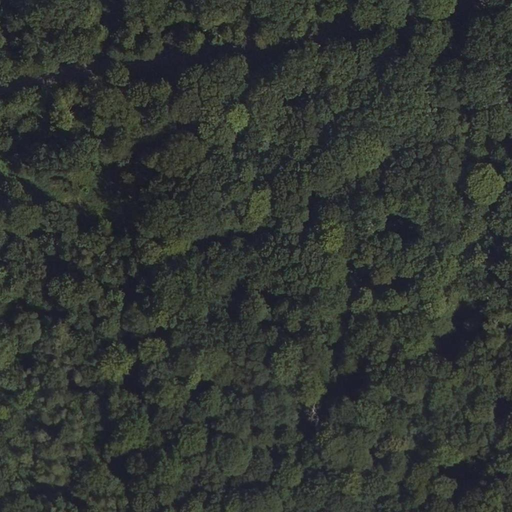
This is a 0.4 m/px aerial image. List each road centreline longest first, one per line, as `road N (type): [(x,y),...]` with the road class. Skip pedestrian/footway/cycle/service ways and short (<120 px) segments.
road 1 (primary): [(0,79),(495,0)]
road 2 (track): [(128,511),(135,106),(119,60)]
